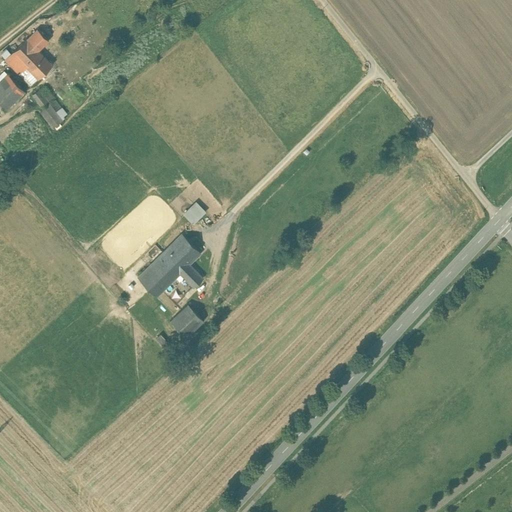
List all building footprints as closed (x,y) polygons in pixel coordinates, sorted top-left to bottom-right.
[(52,64),(26,37),(12,52),(38,78),(52,64)] [(0,74),(0,102),(7,109),(25,91),(5,70),(0,74)] [(41,104),(54,97),(47,84),(33,91),(41,104)] [(57,97),(39,108),(50,126),(68,115),(57,97)] [(193,223),(206,210),(196,200),(183,213),(193,223)] [(182,234),(139,277),(156,295),(179,272),(188,263),(199,252),(182,234)] [(202,277),(188,263),(179,272),(193,286),(202,277)] [(203,320),(188,303),(170,320),(186,337),(203,320)]
